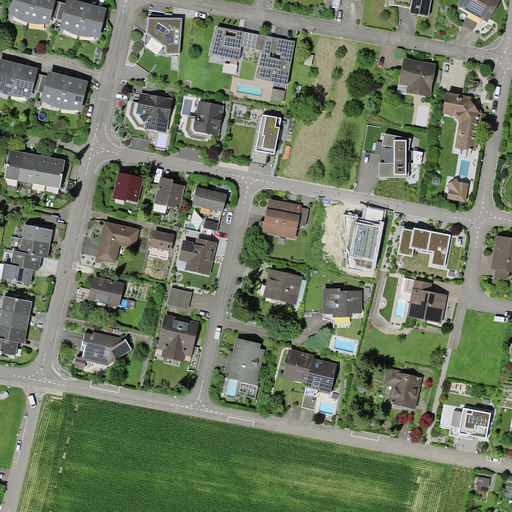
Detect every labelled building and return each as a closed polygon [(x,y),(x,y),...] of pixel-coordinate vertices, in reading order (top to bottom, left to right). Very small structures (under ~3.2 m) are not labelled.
[(32,0),(11,0),(8,15),(28,20),(32,0)] [(54,0),(32,0),(28,20),(48,25),(54,0)] [(85,3),(71,0),(64,0),(58,29),(78,33),(85,3)] [(429,17),(431,0),(411,0),(409,13),(429,17)] [(488,22),(500,0),(460,0),(458,6),(488,22)] [(105,8),(85,3),(78,33),(98,38),(105,8)] [(467,17),(463,25),(473,30),(477,22),(467,17)] [(177,55),(180,19),(144,19),(143,34),(162,48),(162,55),(177,55)] [(295,39),(214,24),(208,54),(239,62),(241,48),(259,52),(254,78),(287,86),(295,39)] [(435,64),(404,58),(398,90),(429,97),(435,64)] [(17,64),(0,59),(0,90),(10,93),(17,64)] [(37,69),(17,64),(10,93),(30,98),(37,69)] [(68,77),(47,72),(40,100),(60,106),(68,77)] [(88,82),(68,77),(60,106),(80,111),(88,82)] [(455,147),(476,150),(481,114),(470,96),(446,92),(443,113),(455,115),(459,121),(455,147)] [(172,100),(126,94),(122,127),(129,138),(166,143),(172,100)] [(216,137),(221,105),(195,101),(190,133),(216,137)] [(279,120),(259,116),(252,153),(273,156),(279,120)] [(412,139),(384,133),(382,146),(393,148),(394,163),(379,163),(378,179),(407,179),(406,185),(419,183),(419,164),(422,164),(423,152),(409,151),(412,139)] [(18,180),(24,153),(10,150),(4,178),(18,180)] [(33,183),(38,155),(24,153),(18,180),(33,183)] [(47,186),(52,158),(38,155),(33,183),(47,186)] [(61,188),(66,161),(52,158),(47,186),(61,188)] [(138,203),(143,177),(121,173),(115,198),(138,203)] [(154,203),(179,210),(185,186),(160,179),(154,203)] [(223,212),(227,192),(197,186),(193,205),(223,212)] [(268,200),(262,234),(296,240),(302,206),(268,200)] [(378,253),(384,221),(352,215),(345,247),(378,253)] [(206,220),(204,227),(217,230),(219,223),(206,220)] [(139,228),(104,221),(96,258),(115,262),(118,244),(135,247),(139,228)] [(53,229),(24,224),(22,238),(50,243),(53,229)] [(450,235),(412,228),(408,249),(426,252),(424,264),(444,268),(450,235)] [(154,230),(151,246),(170,250),(173,234),(154,230)] [(511,271),(511,237),(495,235),(490,268),(494,269),(509,271),(511,271)] [(50,243),(22,238),(19,252),(42,257),(47,258),(50,243)] [(186,270),(209,274),(215,243),(197,240),(196,244),(183,241),(180,259),(188,260),(186,270)] [(13,251),(10,264),(33,269),(39,270),(42,257),(19,252),(13,251)] [(10,264),(4,263),(0,279),(30,285),(33,269),(10,264)] [(296,304),(303,276),(270,269),(264,296),(296,304)] [(509,271),(494,269),(493,278),(507,280),(509,271)] [(444,270),(442,277),(451,279),(452,271),(444,270)] [(89,299),(119,306),(123,285),(93,278),(89,299)] [(413,280),(405,316),(440,324),(446,295),(430,291),(432,283),(413,280)] [(171,288),(167,305),(188,309),(191,292),(171,288)] [(322,290),(322,314),(332,313),(332,318),(352,318),(352,313),(362,313),(361,292),(339,292),(339,289),(322,290)] [(4,296),(1,310),(29,315),(32,301),(4,296)] [(1,310),(0,315),(0,323),(27,329),(29,315),(1,310)] [(191,355),(199,323),(165,316),(158,348),(163,349),(162,356),(183,361),(185,354),(191,355)] [(0,323),(0,338),(17,341),(24,343),(27,329),(0,323)] [(122,333),(113,339),(84,333),(82,345),(85,346),(82,358),(108,363),(132,349),(122,333)] [(0,353),(15,356),(17,341),(0,338),(0,353)] [(257,384),(265,349),(259,348),(259,344),(236,339),(234,351),(230,350),(225,371),(230,373),(229,378),(257,384)] [(283,377),(307,383),(312,359),(313,355),(288,350),(283,377)] [(331,392),(337,364),(312,359),(307,383),(306,387),(331,392)] [(391,387),(388,404),(415,409),(420,382),(415,376),(387,370),(383,385),(391,387)] [(288,404),(301,407),(304,394),(291,391),(288,404)] [(304,394),(301,407),(313,411),(317,397),(304,394)] [(491,413),(463,407),(454,406),(449,437),(473,441),(474,437),(485,439),(491,413)] [(489,479),(476,477),(474,491),(486,493),(489,479)]
